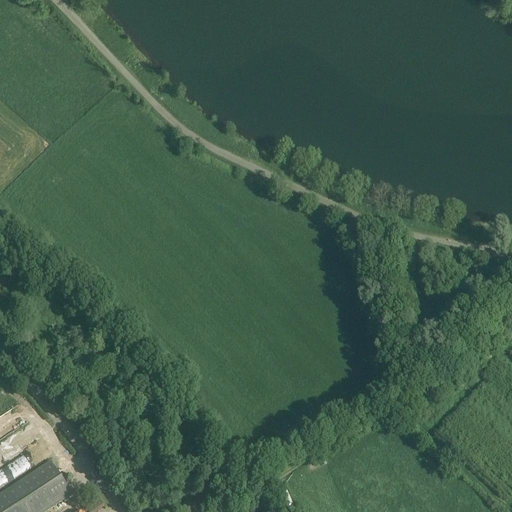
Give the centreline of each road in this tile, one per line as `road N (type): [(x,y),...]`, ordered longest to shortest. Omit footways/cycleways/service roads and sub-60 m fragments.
road 1 (unclassified): [(511,258),(394,230),(215,152),(174,124),(55,0)]
road 2 (tertiary): [(120,511),(69,429),(0,353)]
